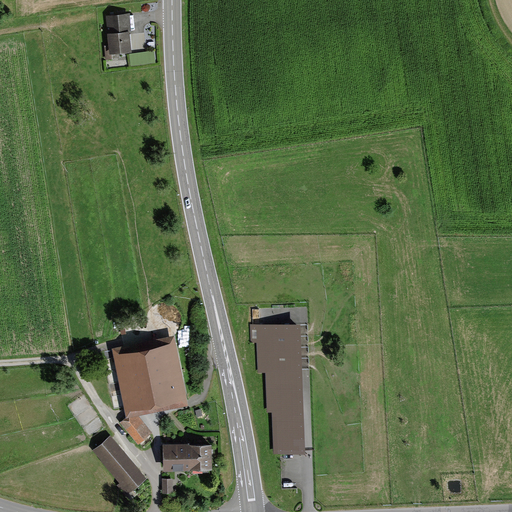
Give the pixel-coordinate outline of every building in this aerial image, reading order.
[(129,12),(106,14),(109,45),(105,45),(106,57),(112,57),(111,51),(131,49),(130,36),(129,29),(131,29),(129,12)] [(154,50),(130,54),(131,66),(156,62),(154,50)] [(301,449),(297,321),(248,323),(249,342),(256,342),(257,374),(264,373),(265,413),(271,413),(272,450),(301,449)] [(137,416),(188,405),(174,336),(112,349),(126,419),(137,416)] [(152,433),(137,416),(126,419),(120,423),(138,445),(152,433)] [(127,495),(147,478),(111,435),(92,451),(122,486),(120,488),(127,495)] [(162,446),(163,471),(193,470),(193,473),(213,472),(211,443),(192,444),(162,446)] [(173,493),(173,479),(161,479),(162,493),(173,493)]
